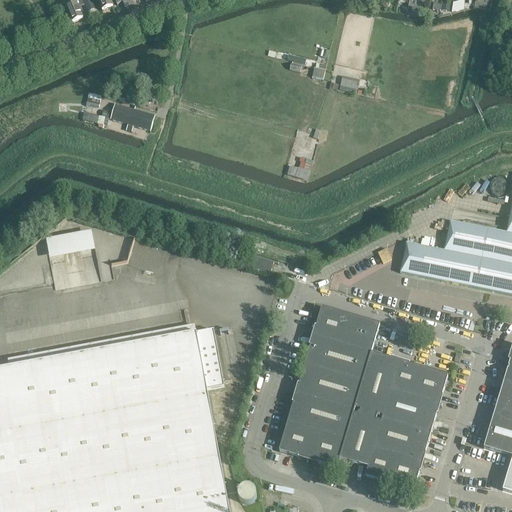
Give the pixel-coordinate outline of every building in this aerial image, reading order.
[(68,0),(70,5),(66,7),(73,24),(83,19),(79,8),(84,6),(81,0),(68,0)] [(90,0),(87,0),(84,1),(89,11),(94,9),(90,0)] [(113,7),(110,0),(97,0),(102,12),(113,7)] [(130,10),(126,0),(114,0),(117,6),(123,4),(126,12),(130,10)] [(126,0),(130,10),(135,9),(132,0),(126,0)] [(291,65),(290,71),(300,73),(302,67),(291,65)] [(313,78),(323,80),(325,71),(314,69),(313,78)] [(340,90),(356,94),(359,81),(343,77),(340,90)] [(87,107),(98,110),(100,102),(89,100),(87,107)] [(484,117),(476,100),(475,100),(473,101),(482,118),(483,117),(484,117)] [(144,130),(143,134),(148,136),(149,132),(150,132),(155,117),(115,106),(111,121),(144,130)] [(86,112),(84,120),(104,125),(106,117),(86,112)] [(307,161),(304,171),(290,167),(287,176),(307,181),(310,173),(313,162),(307,161)] [(491,184),(490,186),(490,191),(493,195),(497,198),(502,199),(506,197),(509,194),(511,190),(511,185),(509,182),(506,179),(502,178),(498,178),(495,179),(493,181),(492,182),(491,184)] [(511,206),(506,234),(450,222),(444,252),(406,244),(400,274),(511,296),(511,206)] [(67,244),(110,256),(116,237),(73,225),(67,244)] [(250,270),(270,276),(274,263),(253,257),(250,270)] [(310,347),(299,386),(301,386),(298,395),(294,394),(294,395),(298,396),(295,405),(293,404),(279,453),(299,459),(299,457),(308,460),(307,464),(308,464),(309,460),(318,463),(317,464),(337,470),(340,460),(359,466),(360,464),(369,467),(365,478),(414,493),(420,473),(418,472),(421,463),(425,465),(425,464),(421,462),(423,454),(425,454),(437,415),(435,415),(438,406),(442,407),(442,406),(438,405),(440,396),(442,397),(448,377),(405,364),(404,366),(400,365),(401,360),(400,360),(399,364),(390,362),(391,360),(372,354),(380,325),(322,308),(316,328),(318,329),(315,337),(311,336),(311,337),(315,338),(312,347),(310,347)] [(229,511),(207,391),(224,388),(214,332),(0,371),(0,511),(229,511)] [(476,450),(473,460),(511,472),(511,357),(508,371),(510,374),(511,375),(509,383),(502,381),(502,382),(505,382),(498,404),(500,408),(501,408),(499,416),(492,414),(492,415),(498,417),(496,425),(495,424),(491,426),(488,438),(480,435),(478,444),(476,450)] [(240,502),(256,502),(256,487),(240,487),(240,502)]
